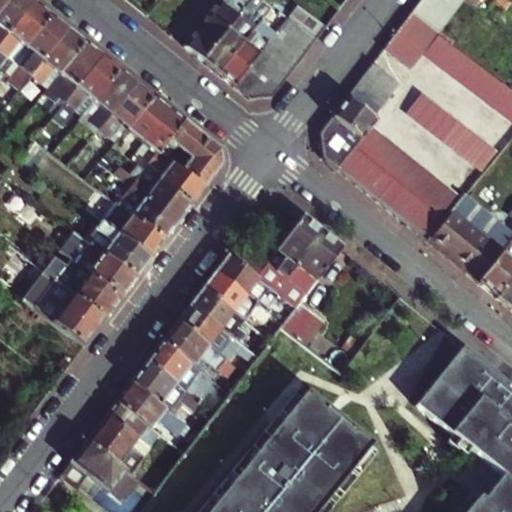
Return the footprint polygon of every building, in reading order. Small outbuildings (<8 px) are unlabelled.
[(0,43),(33,3),(29,0),(7,0),(0,9),(0,43)] [(221,0),(184,47),(201,61),(239,14),(250,0),(221,0)] [(422,0),(412,14),(438,34),(463,0),(422,0)] [(50,17),(33,3),(0,43),(0,56),(2,53),(8,58),(20,43),(25,48),(50,17)] [(201,61),(217,74),(254,28),(255,27),(239,14),(201,61)] [(412,14),(402,26),(429,46),(438,34),(412,14)] [(27,80),(67,30),(50,17),(25,48),(32,53),(20,67),(26,72),(23,76),(27,80)] [(315,41),(287,19),(279,29),(306,53),(315,41)] [(402,26),(394,37),(420,57),(429,46),(402,26)] [(233,87),(255,59),(263,49),(269,41),(254,28),(217,74),(233,87)] [(279,29),(271,39),(297,65),(306,53),(279,29)] [(54,70),(59,74),(84,43),(67,30),(27,80),(33,84),(36,79),(42,84),(54,70)] [(511,91),(439,35),(424,55),(511,122),(511,91)] [(394,37),(385,49),(411,69),(420,57),(394,37)] [(269,41),(263,49),(287,77),(297,65),(271,39),(269,41)] [(56,102),(62,106),(101,57),(84,43),(59,74),(65,79),(53,93),(60,98),(56,102)] [(287,77),(263,49),(255,59),(262,68),(278,89),(287,77)] [(101,57),(62,106),(50,121),(57,126),(72,107),(76,111),(87,97),(94,102),(118,71),(101,57)] [(255,59),(233,87),(248,99),(262,68),(255,59)] [(373,64),(364,76),(390,96),(399,84),(373,64)] [(278,89),(262,68),(248,99),(273,96),(278,89)] [(96,132),(135,84),(118,71),(94,102),(77,123),(94,136),(96,132)] [(364,76),(355,87),(381,108),(390,96),(364,76)] [(153,98),(135,84),(96,132),(113,146),(127,129),(153,98)] [(355,87),(347,98),(373,118),(381,108),(355,87)] [(409,112),(484,170),(498,152),(422,94),(409,112)] [(182,122),(153,98),(127,129),(145,143),(142,147),(148,151),(151,147),(158,153),(159,153),(182,122)] [(323,159),(338,170),(356,148),(374,127),(377,122),(373,118),(347,98),(320,134),(323,159)] [(218,150),(182,122),(159,153),(203,188),(220,166),(218,150)] [(448,220),(454,211),(466,197),(374,127),(356,148),(365,156),(374,163),(384,171),(394,178),(405,186),(416,195),(425,202),(435,210),(448,220)] [(142,147),(139,151),(145,155),(148,151),(142,147)] [(365,156),(356,148),(338,170),(347,178),(365,156)] [(165,175),(160,181),(191,204),(203,188),(159,153),(158,153),(150,163),(165,175)] [(374,163),(365,156),(347,178),(356,185),(374,163)] [(384,171),(374,163),(356,185),(366,194),(384,171)] [(394,178),(384,171),(366,194),(376,202),(394,178)] [(178,221),(191,204),(160,181),(159,180),(154,186),(139,175),(135,181),(131,178),(127,183),(178,221)] [(386,210),(405,186),(394,178),(376,202),(386,210)] [(178,221),(127,183),(122,189),(126,192),(122,198),(137,209),(132,216),(164,240),(178,221)] [(416,195),(405,186),(386,210),(397,218),(416,195)] [(406,226),(425,202),(416,195),(397,218),(406,226)] [(122,198),(117,204),(132,216),(137,209),(122,198)] [(435,210),(425,202),(406,226),(416,234),(435,210)] [(164,240),(132,216),(117,204),(115,203),(102,221),(150,258),(164,240)] [(448,220),(435,210),(416,234),(429,244),(448,220)] [(504,251),(454,211),(448,220),(429,244),(478,284),(504,251)] [(275,291),(321,234),(300,217),(275,249),(284,257),(274,270),(237,242),(228,255),(275,291)] [(150,258),(102,221),(86,241),(135,278),(150,258)] [(120,298),(135,278),(86,241),(84,240),(74,232),(59,251),(70,260),(74,263),(120,298)] [(341,250),(321,234),(275,291),(282,296),(301,311),(286,329),(304,343),(308,338),(322,321),(299,302),(341,250)] [(511,240),(504,251),(478,284),(496,299),(511,279),(511,240)] [(282,296),(275,291),(228,255),(214,273),(268,315),(282,296)] [(120,298),(74,263),(70,260),(64,267),(53,258),(43,271),(105,318),(120,298)] [(22,300),(83,347),(105,318),(43,271),(22,300)] [(214,273),(202,289),(243,321),(249,326),(255,317),(267,327),(273,319),(268,315),(214,273)] [(511,279),(496,299),(511,311),(511,310),(511,279)] [(202,289),(189,306),(239,345),(243,340),(234,333),(243,321),(202,289)] [(189,306),(177,321),(223,356),(230,347),(256,367),(261,361),(239,345),(189,306)] [(223,356),(177,321),(161,342),(197,369),(203,361),(220,374),(230,362),(223,356)] [(304,343),(309,347),(313,341),(308,338),(304,343)] [(161,342),(146,362),(204,406),(217,416),(224,408),(210,398),(211,397),(196,385),(204,375),(197,369),(161,342)] [(414,405),(483,459),(511,422),(511,388),(461,347),(414,405)] [(214,382),(220,374),(203,361),(197,369),(204,375),(214,382)] [(146,362),(131,382),(165,407),(182,421),(190,411),(196,416),(204,406),(146,362)] [(304,511),(366,432),(298,381),(198,511),(304,511)] [(116,403),(147,427),(149,428),(157,417),(194,445),(202,436),(182,421),(165,407),(131,382),(116,403)] [(117,466),(147,427),(116,403),(86,442),(117,466)] [(481,498),(469,511),(511,511),(511,422),(483,459),(505,476),(485,501),(481,498)] [(86,442),(60,475),(76,488),(77,488),(90,498),(98,487),(121,504),(138,482),(136,481),(117,466),(86,442)] [(165,483),(186,456),(167,442),(136,481),(138,482),(155,495),(165,483)]
